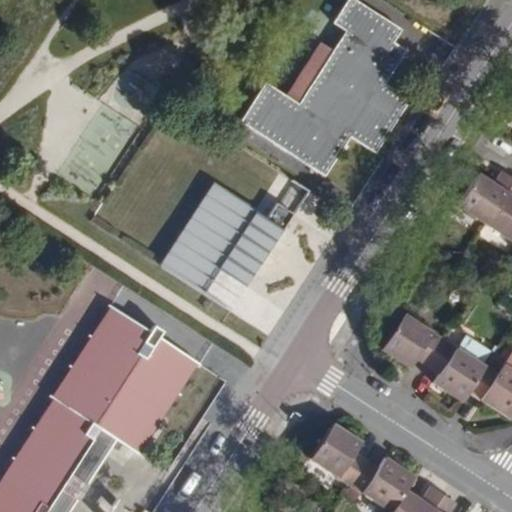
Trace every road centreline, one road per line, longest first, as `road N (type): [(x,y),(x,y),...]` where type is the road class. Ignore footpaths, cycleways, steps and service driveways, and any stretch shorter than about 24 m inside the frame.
road 1 (residential): [(511,30),(295,359)]
road 2 (residential): [(295,359),(499,490)]
road 3 (residential): [(295,359),(194,511)]
